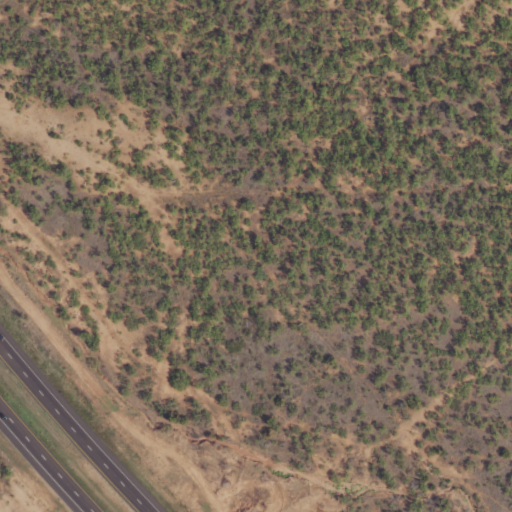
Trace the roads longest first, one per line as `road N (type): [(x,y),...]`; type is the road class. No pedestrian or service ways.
road 1 (trunk): [(151,511),(0,345)]
road 2 (trunk): [(0,400),(99,511)]
